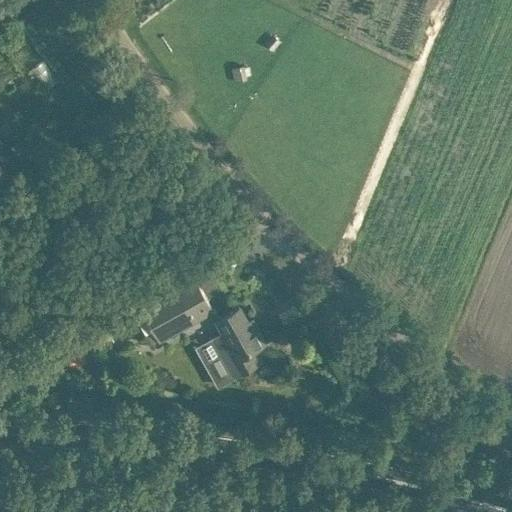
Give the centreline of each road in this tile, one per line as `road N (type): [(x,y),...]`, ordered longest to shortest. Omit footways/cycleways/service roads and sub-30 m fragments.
road 1 (unclassified): [(511,416),(425,359),(274,232),(183,124),(95,0)]
road 2 (tertiary): [(0,434),(263,455),(511,511)]
